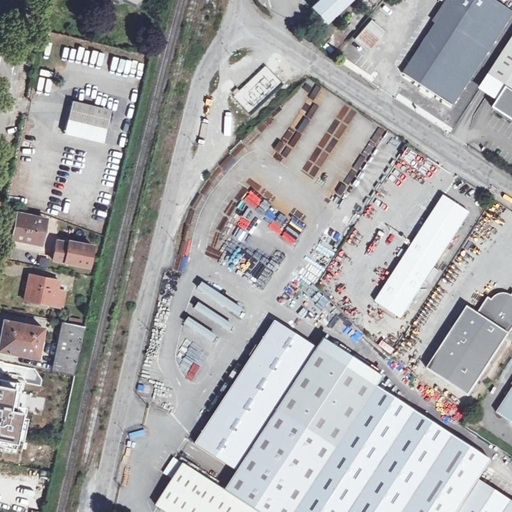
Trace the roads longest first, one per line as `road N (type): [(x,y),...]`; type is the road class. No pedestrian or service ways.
road 1 (unclassified): [(97,511),(197,95),(240,20)]
road 2 (unclassified): [(511,190),(240,20)]
road 3 (unknown): [(511,225),(417,348)]
